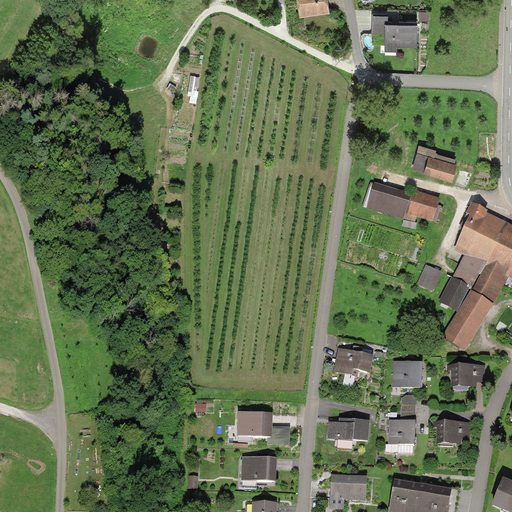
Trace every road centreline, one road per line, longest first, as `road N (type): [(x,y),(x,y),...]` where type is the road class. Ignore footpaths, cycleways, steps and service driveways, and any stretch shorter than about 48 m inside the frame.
road 1 (residential): [(302,511),(351,106),(365,77)]
road 2 (track): [(57,511),(57,382),(28,245),(0,171)]
road 3 (track): [(160,82),(212,9),(278,35)]
road 4 (residential): [(511,369),(490,416),(474,511)]
road 5 (residential): [(365,77),(510,83)]
road 6 (track): [(511,198),(467,198),(388,174)]
